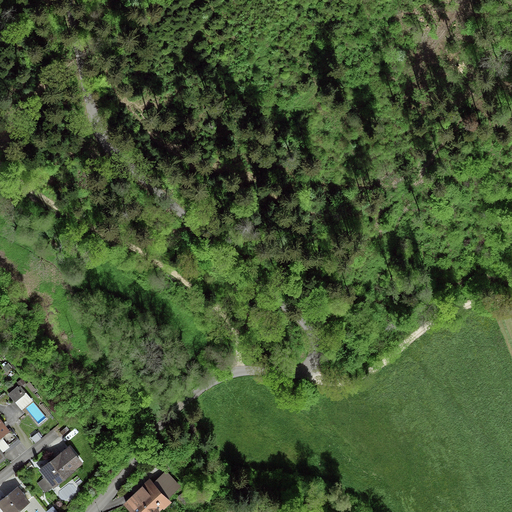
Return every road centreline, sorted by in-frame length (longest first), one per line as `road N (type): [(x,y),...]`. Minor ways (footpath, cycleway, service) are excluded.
road 1 (residential): [(93,511),(163,427),(217,379),(250,374),(298,385),(310,371),(313,345),(304,322),(237,271),(102,134),(67,0)]
road 2 (track): [(0,162),(18,182),(155,258),(216,305),(238,341),(239,374)]
road 3 (track): [(511,297),(459,307),(383,367),(298,385)]
